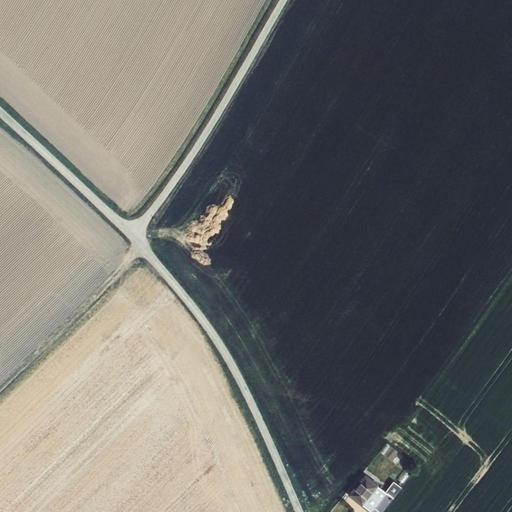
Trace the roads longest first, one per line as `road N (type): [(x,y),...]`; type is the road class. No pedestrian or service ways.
road 1 (unclassified): [(299,511),(229,360),(131,235)]
road 2 (unclassified): [(131,235),(197,147),(283,0)]
road 3 (track): [(0,388),(141,246)]
road 4 (unclassified): [(131,235),(0,111)]
